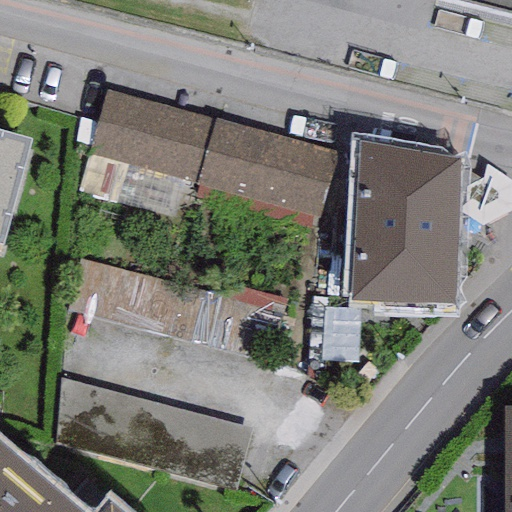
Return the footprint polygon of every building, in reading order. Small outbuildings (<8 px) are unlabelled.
[(511,19),(511,0),(434,0),(435,1),(511,19)] [(318,220),(336,157),(107,93),(89,157),(318,220)] [(0,254),(28,153),(0,145),(0,254)] [(463,163),(360,156),(350,306),(452,314),(463,163)] [(263,308),(84,263),(72,312),(251,356),(263,308)] [(234,493),(251,433),(59,379),(42,438),(234,493)] [(65,511),(0,457),(0,511),(65,511)]
